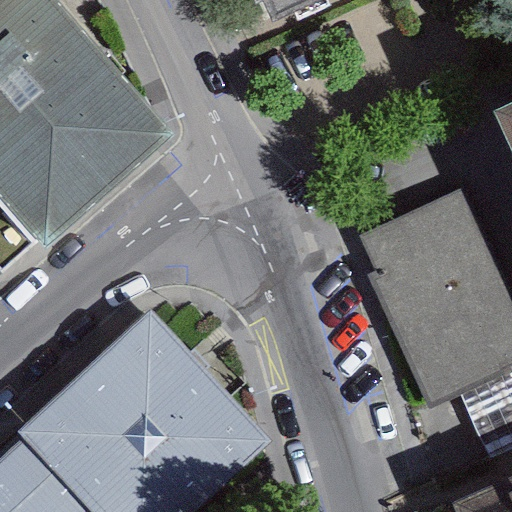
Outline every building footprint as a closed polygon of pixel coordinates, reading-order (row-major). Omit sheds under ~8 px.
[(138,122),(35,0),(0,0),(0,209),(14,226),(138,122)] [(511,369),(511,286),(466,189),(365,237),(381,271),(370,276),(431,407),(511,369)] [(181,511),(258,441),(148,323),(31,432),(37,438),(97,503),(105,511),(181,511)] [(0,511),(87,511),(97,503),(37,438),(0,472),(0,511)] [(511,511),(511,483),(463,505),(466,511),(511,511)]
